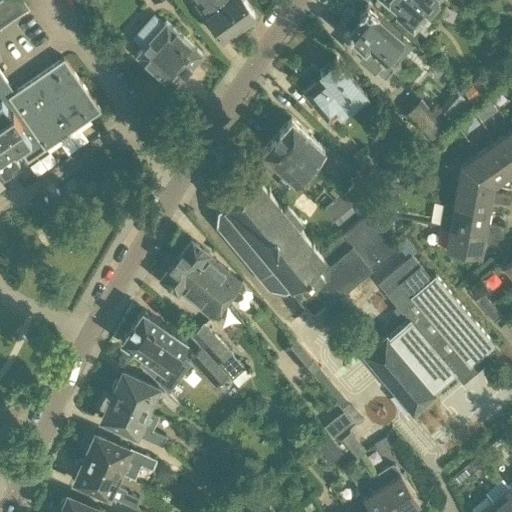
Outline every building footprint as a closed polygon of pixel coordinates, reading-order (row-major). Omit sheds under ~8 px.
[(0,0),(0,168),(1,169),(11,171),(19,165),(10,151),(12,149),(14,151),(19,148),(27,160),(100,109),(64,56),(14,90),(0,70),(0,27),(29,7),(24,0),(0,0)] [(239,24),(220,0),(194,0),(222,36),(239,24)] [(220,0),(239,24),(255,12),(245,0),(220,0)] [(445,0),(390,0),(398,7),(397,9),(424,32),(436,19),(431,14),(433,11),(435,12),(445,0)] [(350,22),(342,31),(348,36),(350,35),(363,46),(359,51),(372,62),(367,69),(374,75),(387,62),(382,58),(390,49),(399,56),(411,41),(403,35),(404,34),(367,3),(361,10),(354,4),(343,17),(350,22)] [(203,52),(165,19),(136,53),(173,86),(203,52)] [(367,90),(336,56),(319,70),(321,73),(301,90),(327,120),(337,111),(339,113),(367,90)] [(483,91),(473,80),(463,89),(474,103),(485,94),(483,91)] [(467,100),(455,90),(440,108),(452,118),(467,100)] [(420,97),(403,113),(428,139),(445,122),(420,97)] [(473,110),(480,120),(497,109),(490,99),(473,110)] [(401,119),(386,103),(379,109),(393,126),(401,119)] [(310,161),(324,145),(290,115),(277,131),(310,161)] [(511,128),(511,127),(495,138),(511,163),(511,128)] [(277,131),(261,149),(294,179),(310,161),(277,131)] [(511,163),(495,138),(476,152),(497,181),(507,174),(511,170),(511,163)] [(387,179),(359,147),(350,155),(377,186),(387,179)] [(460,163),(453,203),(488,209),(490,200),(492,188),(493,183),(496,182),(497,181),(476,152),(475,152),(462,161),(460,163)] [(343,192),(352,202),(373,185),(360,169),(350,177),(354,182),(343,192)] [(284,288),(288,284),(312,313),(399,242),(370,207),(340,231),(345,237),(323,255),(298,225),(302,221),(285,202),(282,205),(257,175),(247,183),(244,178),(228,191),(232,196),(218,208),(217,224),(268,286),(284,288)] [(392,196),(383,190),(377,198),(386,205),(392,196)] [(352,202),(343,192),(324,208),(333,219),(352,202)] [(509,195),(496,193),(495,201),(508,203),(509,197),(509,195)] [(443,202),(439,223),(449,224),(484,230),(486,222),(488,210),(488,209),(453,203),(443,202)] [(489,231),(502,233),(504,225),(491,223),(489,231)] [(449,224),(446,246),(481,252),(483,239),(484,230),(449,224)] [(488,240),(501,242),(502,233),(489,231),(488,240)] [(206,280),(226,295),(240,279),(208,251),(209,250),(191,236),(178,251),(209,275),(206,280)] [(397,244),(407,257),(411,253),(417,248),(407,236),(400,242),(397,244)] [(209,275),(178,251),(158,275),(176,290),(178,288),(210,315),(226,295),(206,280),(209,275)] [(454,371),(456,373),(462,380),(499,349),(493,342),(435,273),(431,276),(411,253),(407,257),(378,281),(387,291),(386,291),(408,317),(388,334),(386,332),(362,352),(412,411),(436,390),(433,388),(453,371),(453,372),(454,371)] [(485,310),(492,303),(483,293),(476,299),(485,310)] [(492,303),(485,310),(494,320),(501,314),(492,303)] [(169,391),(188,363),(189,362),(177,352),(186,339),(142,307),(131,322),(120,338),(145,356),(140,363),(169,391)] [(511,312),(508,309),(495,321),(505,332),(511,324),(511,312)] [(203,320),(190,332),(201,344),(217,361),(217,362),(229,350),(230,350),(215,332),(203,320)] [(311,358),(294,340),(284,348),(301,367),(311,358)] [(201,344),(190,355),(215,382),(226,372),(217,362),(217,361),(201,344)] [(217,362),(226,372),(233,380),(246,369),(229,350),(217,362)] [(148,410),(159,386),(124,370),(119,379),(115,380),(111,389),(114,391),(112,394),(148,410)] [(181,402),(169,391),(163,397),(173,409),(181,402)] [(148,410),(112,394),(111,397),(107,398),(104,406),(106,409),(102,418),(137,434),(139,433),(162,444),(166,435),(154,430),(160,416),(148,410)] [(355,423),(362,417),(351,404),(343,410),(355,423)] [(338,432),(329,421),(323,425),(332,437),(338,432)] [(357,456),(366,449),(349,429),(341,437),(357,456)] [(496,438),(502,445),(511,436),(511,434),(507,429),(496,438)] [(131,447),(95,431),(90,444),(87,444),(84,450),(86,452),(85,455),(120,471),(131,447)] [(338,447),(327,434),(315,445),(326,458),(338,447)] [(385,434),(373,442),(379,452),(391,444),(385,434)] [(502,445),(496,438),(486,447),(492,454),(502,445)] [(312,456),(305,448),(298,454),(304,462),(312,456)] [(151,466),(155,457),(141,452),(138,460),(151,466)] [(110,495),(120,471),(85,455),(83,458),(80,459),(77,465),(79,467),(74,479),(110,495)] [(474,457),(465,465),(471,472),(480,464),(474,457)] [(391,463),(377,472),(383,482),(381,483),(399,511),(410,511),(409,509),(419,502),(400,471),(395,464),(391,463)] [(471,472),(465,465),(453,475),(459,482),(471,472)] [(399,511),(381,483),(363,495),(373,511),(399,511)] [(511,511),(511,489),(509,485),(493,498),(505,511),(511,511)] [(134,505),(138,497),(125,491),(121,500),(134,505)] [(60,505),(58,511),(101,511),(103,508),(68,493),(66,497),(63,497),(60,505)] [(362,495),(344,507),(347,511),(373,511),(363,495),(362,495)] [(249,507),(252,511),(274,511),(264,497),(249,507)] [(505,511),(493,498),(476,511),(505,511)]
